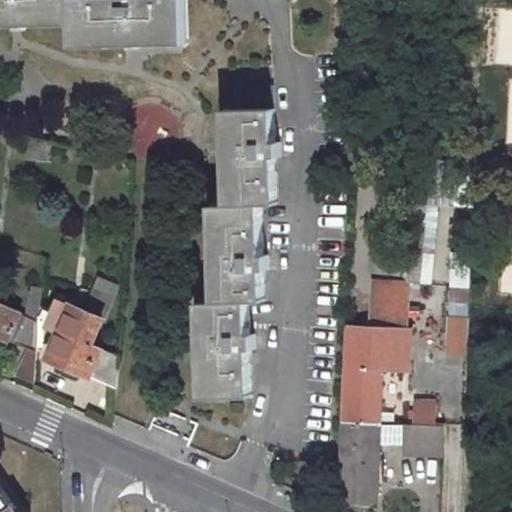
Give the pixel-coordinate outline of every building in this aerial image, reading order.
[(0,0),(0,25),(18,26),(75,25),(76,48),(130,47),(186,46),(184,0),(0,0)] [(230,202),(213,202),(215,260),(217,299),(199,299),(201,336),(202,397),(254,395),(252,350),(258,349),(257,333),(253,333),(251,299),(267,299),(266,269),(272,269),(271,253),(265,253),(264,202),(281,201),(280,155),(285,155),(285,139),(280,139),(279,83),(238,84),(239,106),(227,107),(229,147),(230,202)] [(132,156),(175,157),(176,109),(132,108),(132,156)] [(416,283),(429,285),(432,256),(420,255),(416,283)] [(118,356),(92,345),(112,298),(95,290),(85,312),(73,307),(50,359),(116,388),(118,356)] [(375,290),(374,305),(407,307),(408,292),(375,290)] [(0,303),(0,336),(37,352),(40,321),(20,312),(22,307),(11,302),(8,307),(0,303)] [(374,305),(373,328),(405,329),(407,307),(374,305)] [(470,319),(451,319),(449,353),(469,355),(469,345),(470,319)] [(351,327),(349,366),(383,369),(404,371),(410,330),(405,329),(373,328),(351,327)] [(349,366),(345,423),(380,424),(383,369),(349,366)] [(417,401),(416,425),(437,426),(437,402),(417,401)] [(345,423),(341,498),(376,500),(380,424),(345,423)] [(437,426),(416,425),(408,425),(406,451),(444,452),(446,427),(437,426)] [(0,486),(0,494),(11,511),(12,511),(15,510),(0,486)] [(0,511),(11,511),(0,494),(0,511)]
